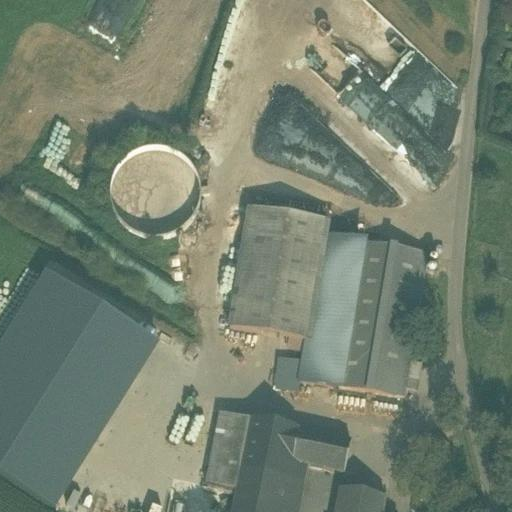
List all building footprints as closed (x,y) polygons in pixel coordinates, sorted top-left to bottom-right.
[(256,54),(295,10),(310,23),(316,25),(314,32),(371,82),(400,92),(398,99),(420,106),(427,98),(429,92),(438,95),(447,85),(442,84),(347,0),(261,0),(233,33),(229,45),(256,54)] [(260,127),(320,175),(341,150),(389,188),(405,168),(385,153),(391,145),(367,126),(372,119),(381,126),(395,108),(364,83),(346,105),(299,66),(278,92),(284,97),(260,127)] [(65,162),(88,172),(116,105),(92,95),(65,162)] [(164,154),(145,154),(129,161),(117,173),(111,187),(110,207),(115,220),(130,236),(146,243),(164,242),(178,237),(190,226),(199,207),(199,189),(193,175),(181,162),(164,154)] [(288,342),(308,345),(326,241),(328,227),(249,214),(229,332),(288,342)] [(361,247),(326,241),(308,345),(306,355),(301,386),(337,392),(361,247)] [(337,392),(402,403),(404,391),(408,367),(426,257),(361,247),(337,392)] [(46,278),(0,350),(0,480),(49,511),(56,511),(158,349),(46,278)] [(286,352),(306,355),(308,345),(288,342),(286,352)] [(408,367),(404,391),(415,393),(420,369),(408,367)] [(206,488),(237,494),(251,423),(220,417),(206,488)] [(298,433),(251,423),(237,494),(233,511),(282,511),(286,495),(301,499),(307,469),(344,476),(351,445),(298,434),(298,433)] [(420,456),(431,467),(448,450),(437,438),(420,456)] [(336,511),(383,511),(385,500),(340,492),(336,511)] [(298,511),(301,499),(286,495),(282,511),(298,511)]
